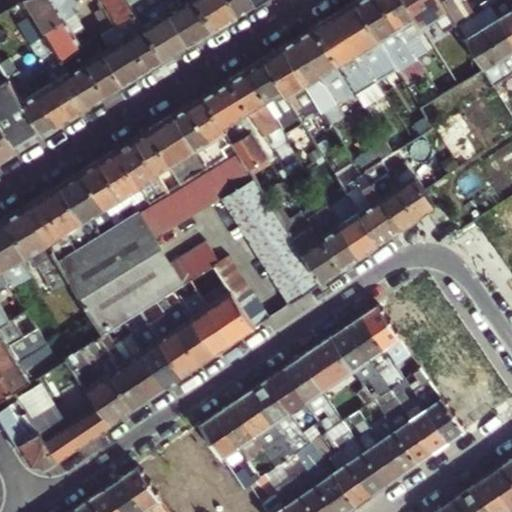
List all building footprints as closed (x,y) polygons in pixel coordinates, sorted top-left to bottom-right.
[(29,0),(46,27),(65,17),(58,5),(54,0),(29,0)] [(127,0),(113,0),(105,6),(95,12),(107,30),(121,21),(127,17),(135,12),(135,11),(127,0)] [(189,44),(162,0),(142,0),(145,4),(154,18),(143,25),(164,59),(189,44)] [(162,0),(189,44),(214,28),(196,0),(182,0),(162,0)] [(196,0),(214,28),(238,13),(230,0),(196,0)] [(230,0),(238,13),(257,2),(255,0),(230,0)] [(355,0),(337,12),(361,51),(378,77),(388,71),(376,52),(367,47),(379,39),(355,0)] [(414,54),(381,0),(355,0),(379,39),(396,65),(406,59),(414,54)] [(406,0),(381,0),(414,54),(420,50),(412,38),(425,29),(420,21),(406,0)] [(450,14),(441,0),(406,0),(420,21),(425,29),(429,36),(454,20),(450,14)] [(467,3),(464,0),(441,0),(450,14),(467,3)] [(135,12),(143,25),(154,18),(145,4),(135,11),(135,12)] [(475,16),(480,23),(484,20),(475,6),(470,9),(475,16)] [(511,9),(500,17),(511,36),(511,9)] [(74,11),(65,17),(46,27),(63,56),(79,47),(83,45),(74,31),(83,25),(74,11)] [(361,51),(337,12),(316,25),(340,63),(353,85),(365,77),(356,64),(348,59),(361,51)] [(511,74),(482,28),(480,23),(475,16),(459,27),(495,85),(511,74)] [(130,22),(127,17),(121,21),(124,26),(130,22)] [(511,36),(500,17),(482,28),(511,74),(511,36)] [(128,82),(150,68),(128,34),(124,26),(121,21),(107,30),(102,33),(109,45),(106,47),(103,49),(125,83),(128,82)] [(150,68),(164,59),(143,25),(128,34),(150,68)] [(340,63),(316,25),(283,45),(307,84),(323,110),(332,104),(336,111),(341,108),(321,75),(340,63)] [(76,115),(92,104),(71,69),(63,56),(46,27),(29,38),(54,79),(76,115)] [(96,37),(91,40),(95,45),(99,43),(96,37)] [(109,94),(125,83),(103,49),(99,43),(95,45),(91,40),(83,45),(79,47),(109,94)] [(265,57),(285,90),(289,95),(307,84),(283,45),(265,57)] [(71,69),(92,104),(109,94),(79,47),(63,56),(71,69)] [(45,134),(60,124),(38,88),(33,91),(11,56),(0,63),(9,76),(45,134)] [(248,68),(274,109),(279,105),(274,97),(285,90),(265,57),(248,68)] [(410,64),(406,59),(396,65),(399,71),(410,64)] [(0,63),(0,81),(9,76),(0,63)] [(230,78),(250,111),(261,128),(268,124),(264,119),(270,115),(273,121),(279,117),(274,109),(248,68),(230,78)] [(9,76),(0,81),(0,96),(2,99),(6,96),(13,106),(0,114),(0,119),(19,150),(45,134),(9,76)] [(365,77),(353,85),(357,90),(368,83),(365,77)] [(357,90),(365,103),(385,90),(378,77),(368,83),(357,90)] [(230,78),(203,95),(234,145),(254,133),(256,132),(245,115),(250,111),(230,78)] [(54,79),(38,88),(60,124),(76,115),(54,79)] [(441,96),(433,84),(414,95),(422,108),(441,96)] [(234,145),(203,95),(189,104),(219,153),(214,157),(217,163),(228,156),(224,151),(234,145)] [(0,96),(0,114),(13,106),(6,96),(2,99),(0,96)] [(290,98),(279,105),(274,109),(279,117),(296,107),(290,98)] [(219,153),(189,104),(174,113),(199,154),(208,168),(217,163),(214,157),(219,153)] [(174,113),(150,128),(173,165),(171,166),(182,184),(195,176),(184,158),(189,155),(192,159),(199,154),(174,113)] [(264,119),(268,124),(273,121),(270,115),(264,119)] [(0,161),(19,150),(0,119),(0,161)] [(150,128),(135,137),(169,192),(182,184),(171,166),(173,165),(150,128)] [(268,155),(254,133),(234,145),(238,150),(249,167),(268,155)] [(135,137),(117,148),(147,197),(151,203),(169,192),(135,137)] [(147,197),(117,148),(99,160),(129,208),(147,197)] [(186,283),(190,281),(203,273),(214,266),(234,295),(250,284),(230,255),(221,261),(208,242),(173,265),(157,241),(220,200),(291,304),(322,283),(293,237),(249,167),(238,150),(228,156),(217,163),(208,168),(195,176),(182,184),(169,192),(151,203),(125,219),(111,227),(106,230),(76,249),(57,260),(68,277),(86,306),(103,334),(108,331),(124,321),(136,314),(141,311),(146,308),(150,305),(158,300),(166,295),(174,290),(182,286),(186,283)] [(399,151),(396,152),(387,158),(391,163),(397,159),(402,156),(399,151)] [(391,163),(387,158),(381,161),(385,167),(391,163)] [(391,163),(385,167),(389,174),(402,166),(397,159),(391,163)] [(129,208),(99,160),(82,170),(106,208),(113,220),(108,222),(111,227),(125,219),(121,213),(129,208)] [(381,161),(364,172),(402,229),(419,217),(389,174),(385,167),(381,161)] [(402,166),(389,174),(419,217),(436,206),(407,163),(402,166)] [(82,170),(66,180),(90,218),(106,208),(82,170)] [(369,189),(398,232),(402,229),(364,172),(362,173),(356,176),(361,186),(350,193),(353,199),(369,189)] [(66,180),(60,184),(84,222),(90,218),(66,180)] [(84,222),(60,184),(42,195),(66,233),(73,244),(82,238),(75,227),(84,222)] [(353,199),(350,201),(379,245),(398,232),(369,189),(353,199)] [(42,195),(24,206),(57,260),(76,249),(73,244),(66,248),(59,237),(66,233),(42,195)] [(331,213),(360,257),(379,245),(350,201),(331,213)] [(57,260),(24,206),(5,217),(28,254),(38,272),(40,271),(57,260)] [(315,231),(321,239),(341,270),(360,257),(331,213),(311,225),(315,231)] [(0,220),(0,265),(9,281),(13,287),(19,283),(30,277),(31,273),(22,258),(28,254),(5,217),(0,220)] [(341,270),(321,239),(314,244),(308,235),(315,231),(311,225),(293,237),(322,283),(341,270)] [(0,265),(0,281),(4,279),(6,283),(9,281),(0,265)] [(194,286),(208,306),(232,343),(256,327),(234,295),(214,266),(203,273),(190,281),(194,286)] [(194,286),(190,281),(186,283),(189,289),(194,286)] [(232,343),(208,306),(194,286),(189,289),(186,283),(182,286),(200,312),(192,317),(217,354),(232,343)] [(158,300),(176,327),(177,329),(201,364),(217,354),(192,317),(174,290),(166,295),(158,300)] [(20,298),(3,309),(10,320),(26,310),(25,308),(20,298)] [(0,326),(10,320),(3,309),(0,304),(0,326)] [(379,304),(364,315),(386,347),(397,363),(412,352),(409,347),(379,304)] [(0,347),(36,326),(26,310),(10,320),(0,326),(0,347)] [(386,347),(364,315),(348,325),(371,358),(386,347)] [(169,386),(185,375),(147,320),(131,331),(169,386)] [(348,325),(332,336),(355,369),(371,358),(348,325)] [(40,333),(36,326),(0,347),(0,372),(35,350),(32,346),(43,339),(40,333)] [(161,339),(185,375),(201,364),(177,329),(161,339)] [(153,397),(169,386),(131,331),(115,342),(117,345),(153,397)] [(332,336),(317,346),(339,379),(355,369),(332,336)] [(100,355),(91,342),(67,357),(78,373),(94,397),(112,424),(136,408),(100,355)] [(39,373),(57,362),(48,347),(46,343),(35,350),(0,372),(0,397),(12,390),(39,373)] [(117,345),(100,355),(136,408),(153,397),(117,345)] [(324,389),(339,379),(317,346),(302,357),(324,389)] [(28,414),(58,460),(112,424),(94,397),(76,409),(78,412),(61,423),(42,395),(62,381),(63,384),(78,373),(67,357),(57,362),(39,373),(12,390),(28,414)] [(302,357),(286,367),(314,409),(330,399),(324,389),(302,357)] [(396,385),(390,376),(394,373),(384,358),(375,364),(391,388),(392,388),(396,385)] [(391,388),(375,364),(374,363),(364,370),(375,387),(379,384),(385,392),(386,392),(391,388)] [(408,364),(400,369),(406,378),(414,373),(408,364)] [(286,367),(271,377),(301,422),(316,412),(314,409),(286,367)] [(252,390),(274,424),(291,449),(295,454),(298,452),(313,441),(307,432),(301,422),(271,377),(252,390)] [(351,377),(342,383),(346,389),(356,403),(357,405),(360,409),(363,407),(356,395),(361,392),(351,377)] [(391,388),(386,392),(389,396),(395,392),(392,388),(391,388)] [(356,403),(346,389),(336,395),(346,409),(356,403)] [(0,397),(0,414),(31,465),(47,468),(58,460),(28,414),(12,390),(0,397)] [(252,390),(234,402),(265,448),(266,449),(275,443),(266,429),(274,424),(252,390)] [(442,396),(427,407),(450,440),(465,430),(442,396)] [(234,402),(218,413),(240,446),(249,459),(265,448),(234,402)] [(363,407),(360,409),(366,419),(373,415),(366,405),(363,407)] [(427,407),(412,417),(435,451),(450,440),(427,407)] [(345,420),(336,408),(327,414),(332,421),(325,425),(329,431),(345,420)] [(351,429),(366,419),(360,409),(356,412),(345,420),(351,429)] [(240,446),(218,413),(203,423),(225,456),(240,446)] [(435,451),(412,417),(397,428),(420,461),(435,451)] [(358,439),(351,429),(345,420),(329,431),(335,440),(342,450),(372,494),(387,483),(358,439)] [(420,461),(397,428),(389,434),(383,424),(374,430),(403,472),(420,461)] [(315,427),(307,432),(313,441),(321,436),(315,427)] [(373,429),(358,439),(387,483),(403,472),(374,430),(373,429)] [(321,436),(313,441),(319,449),(330,466),(335,462),(339,468),(334,471),(357,504),(372,494),(342,450),(335,440),(329,431),(325,433),(321,436)] [(301,457),(319,482),(339,511),(345,511),(357,504),(334,471),(327,476),(323,471),(324,470),(312,453),(319,449),(313,441),(298,452),(301,457)] [(295,454),(291,449),(289,451),(286,446),(270,457),(277,466),(282,462),(292,455),(295,454)] [(295,460),(301,457),(298,452),(295,454),(292,455),(295,460)] [(292,477),(282,462),(277,466),(271,470),(281,484),(292,477)] [(511,473),(505,463),(490,474),(511,504),(511,473)] [(139,466),(124,476),(148,511),(170,511),(162,499),(139,466)] [(262,476),(266,473),(263,468),(257,472),(260,477),(262,476)] [(511,511),(511,504),(490,474),(475,484),(493,511),(511,511)] [(148,511),(124,476),(108,487),(125,511),(148,511)] [(250,484),(255,490),(270,479),(269,477),(265,480),(262,476),(260,477),(256,480),(250,484)] [(339,511),(319,482),(303,492),(316,511),(339,511)] [(493,511),(475,484),(458,496),(469,511),(493,511)] [(125,511),(108,487),(92,498),(101,511),(125,511)] [(279,492),(263,502),(269,511),(293,511),(287,503),(279,492)] [(316,511),(303,492),(287,503),(293,511),(316,511)] [(469,511),(458,496),(443,506),(446,511),(469,511)] [(101,511),(92,498),(77,508),(79,511),(101,511)]
